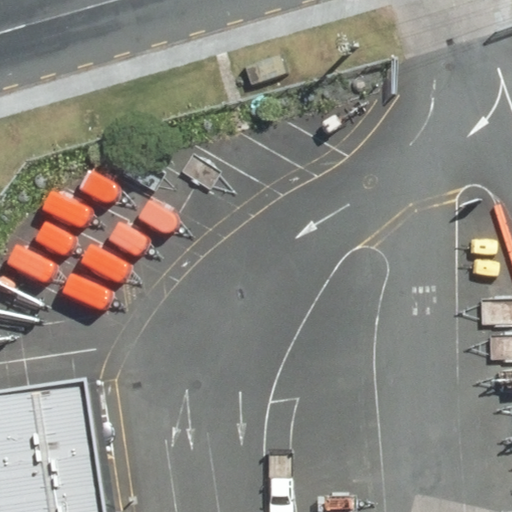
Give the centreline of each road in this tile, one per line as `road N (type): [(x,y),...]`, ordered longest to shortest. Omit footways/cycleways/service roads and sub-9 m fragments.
road 1 (unknown): [(416,67),(367,130),(253,239),(217,289),(187,348),(169,450),(173,511)]
road 2 (unknown): [(407,372),(416,67)]
road 3 (unknown): [(412,511),(407,372)]
